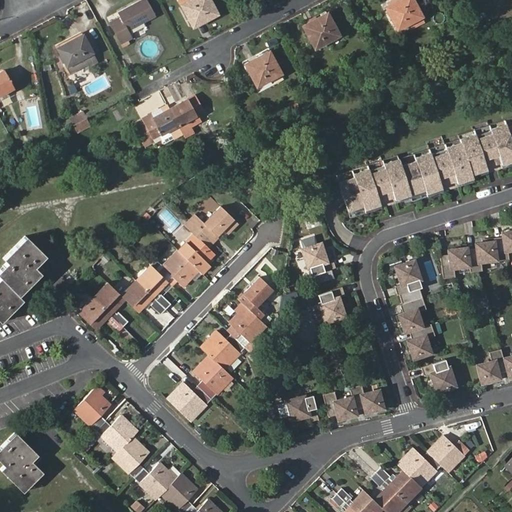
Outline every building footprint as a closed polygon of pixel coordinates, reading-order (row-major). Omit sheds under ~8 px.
[(132,37),(128,29),(154,15),(145,0),(140,0),(118,12),(120,16),(123,23),(113,28),(123,47),(129,44),(127,40),(132,37)] [(177,0),(192,27),(217,13),(210,0),(177,0)] [(407,23),(421,16),(413,0),(396,0),(385,6),(396,29),(407,23)] [(327,12),(302,25),(314,48),(339,35),(327,12)] [(120,16),(109,22),(113,28),(123,23),(120,16)] [(421,16),(407,23),(410,29),(424,22),(421,16)] [(56,47),(70,72),(87,63),(89,66),(97,62),(91,50),(96,47),(88,31),(56,47)] [(244,63),(256,86),(281,73),(269,51),(244,63)] [(130,56),(121,61),(127,73),(128,73),(136,69),(130,56)] [(0,71),(0,100),(9,96),(7,91),(14,88),(4,69),(0,71)] [(128,73),(131,78),(137,74),(135,69),(128,73)] [(194,94),(169,107),(184,134),(185,136),(194,132),(187,119),(204,111),(194,94)] [(296,100),(288,103),(291,114),(300,111),(296,100)] [(169,107),(167,104),(141,118),(152,139),(161,135),(165,143),(184,134),(169,107)] [(48,130),(52,135),(86,117),(83,111),(48,130)] [(511,116),(338,173),(345,196),(351,215),(412,196),(413,199),(476,179),(474,176),(511,163),(511,116)] [(143,144),(152,139),(141,118),(132,123),(143,144)] [(246,119),(236,125),(241,134),(251,130),(251,128),(246,119)] [(151,264),(122,294),(109,281),(79,311),(96,327),(107,316),(111,320),(109,321),(119,330),(130,320),(120,310),(118,312),(114,308),(125,297),(139,311),(150,299),(153,302),(152,304),(162,313),(172,302),(163,292),(161,294),(158,291),(173,275),(183,285),(216,252),(205,242),(210,238),(212,239),(234,217),(221,205),(205,222),(199,227),(195,223),(189,228),(194,233),(179,248),(163,265),(157,259),(152,264),(151,264)] [(183,222),(189,228),(195,223),(199,227),(205,222),(194,211),(183,222)] [(511,231),(502,233),(503,236),(494,238),(495,241),(496,250),(497,260),(509,259),(508,249),(511,248),(511,231)] [(315,233),(302,237),(304,245),(301,246),(308,265),(309,264),(311,272),(335,265),(332,256),(326,258),(320,240),(317,241),(315,233)] [(0,319),(0,320),(22,298),(17,293),(39,271),(33,264),(44,253),(24,234),(2,256),(6,260),(0,266),(0,319)] [(495,241),(476,243),(476,247),(468,248),(469,264),(470,271),(482,270),(481,259),(497,258),(496,250),(495,241)] [(467,247),(448,250),(448,253),(440,254),(443,277),(455,276),(454,265),(469,264),(468,248),(467,247)] [(393,285),(396,294),(402,292),(420,286),(418,278),(419,278),(413,259),(394,265),(400,283),(393,285)] [(261,276),(239,298),(246,306),(251,311),(259,319),(264,314),(256,306),(273,290),(261,276)] [(319,300),(325,319),(343,313),(338,295),(344,293),(341,284),(318,292),(320,300),(319,300)] [(396,294),(398,301),(405,299),(402,292),(396,294)] [(398,313),(404,331),(408,330),(420,326),(415,311),(425,308),(421,296),(399,303),(402,311),(398,313)] [(487,296),(473,300),(475,308),(490,304),(487,296)] [(251,311),(246,306),(230,322),(240,332),(235,337),(244,347),(265,326),(259,319),(251,311)] [(407,339),(413,358),(428,353),(423,338),(433,335),(430,323),(420,326),(408,330),(410,338),(407,339)] [(218,330),(202,346),(210,354),(223,368),(239,352),(244,357),(250,352),(244,347),(235,337),(231,333),(226,338),(218,330)] [(490,361),(475,365),(479,381),(498,376),(497,373),(505,371),(502,359),(500,348),(488,352),(490,361)] [(223,368),(210,354),(194,370),(203,379),(198,384),(211,398),(232,377),(223,368)] [(506,374),(511,372),(511,355),(502,359),(506,374)] [(443,359),(419,366),(422,375),(429,373),(434,391),(453,385),(447,366),(446,367),(443,359)] [(211,398),(198,384),(193,390),(184,381),(168,396),(190,419),(211,398)] [(360,384),(348,387),(351,398),(353,409),(361,408),(362,411),(381,407),(377,391),(362,394),(360,384)] [(112,455),(156,498),(161,493),(180,511),(221,511),(207,498),(197,508),(187,499),(197,488),(181,472),(176,478),(159,461),(149,471),(138,462),(149,452),(132,435),(137,430),(121,414),(110,424),(101,415),(111,404),(94,388),(74,408),(117,450),(112,455)] [(332,392),(320,394),(326,417),(334,415),(335,418),(354,414),(351,398),(335,401),(332,392)] [(308,421),(316,419),(310,395),(302,397),(302,396),(283,400),(287,419),(306,415),(308,421)] [(0,446),(0,461),(4,465),(0,469),(23,491),(43,470),(31,459),(38,453),(15,432),(0,446)] [(393,511),(399,506),(401,508),(405,511),(412,504),(406,498),(442,463),(448,468),(470,446),(460,436),(455,442),(444,432),(424,454),(415,445),(399,462),(405,467),(394,479),(390,475),(392,474),(381,464),(371,475),(381,485),(382,483),(386,487),(375,498),(365,488),(354,499),(351,496),(352,494),(343,485),(332,496),(342,505),(343,504),(347,507),(341,511),(376,511),(383,505),(389,511),(393,511)] [(144,505),(138,499),(132,505),(138,511),(144,505)] [(439,504),(434,499),(429,504),(435,509),(439,504)]
